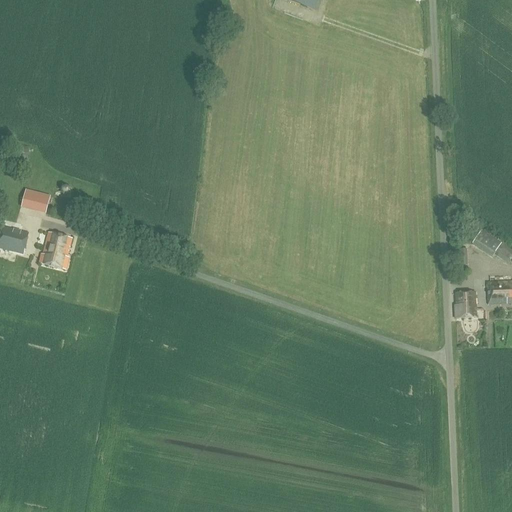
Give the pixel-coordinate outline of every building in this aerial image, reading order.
[(285,0),(315,11),(319,0),(285,0)] [(28,161),(31,148),(15,145),(12,158),(28,161)] [(28,192),(24,207),(41,212),(45,196),(28,192)] [(0,248),(25,255),(30,234),(3,227),(0,238),(0,248)] [(501,244),(481,230),(472,246),(492,259),(501,244)] [(72,239),(49,233),(44,255),(42,255),(40,264),(67,271),(70,258),(68,258),(69,251),(68,251),(69,247),(70,248),(72,239)] [(511,259),(511,249),(502,243),(501,244),(495,255),(509,265),(511,259)] [(488,305),(511,304),(511,282),(487,283),(488,305)] [(456,320),(477,319),(476,298),(475,298),(474,293),(457,294),(457,306),(455,306),(456,320)] [(503,319),(492,319),(492,345),(503,345),(503,319)]
